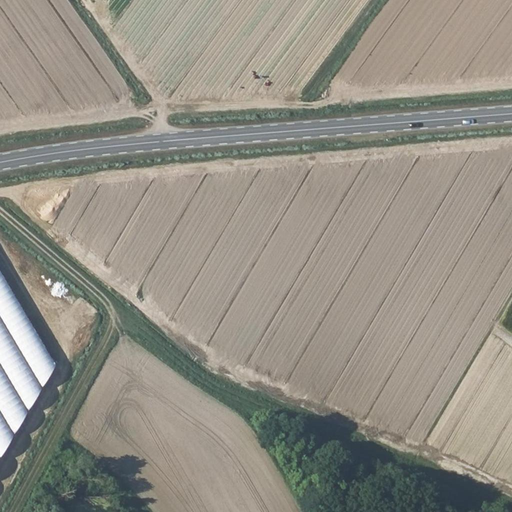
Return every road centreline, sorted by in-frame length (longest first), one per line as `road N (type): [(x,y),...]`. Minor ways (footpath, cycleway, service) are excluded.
road 1 (secondary): [(0,163),(511,115)]
road 2 (track): [(10,511),(112,316),(102,296),(0,212)]
road 3 (track): [(112,316),(218,391)]
